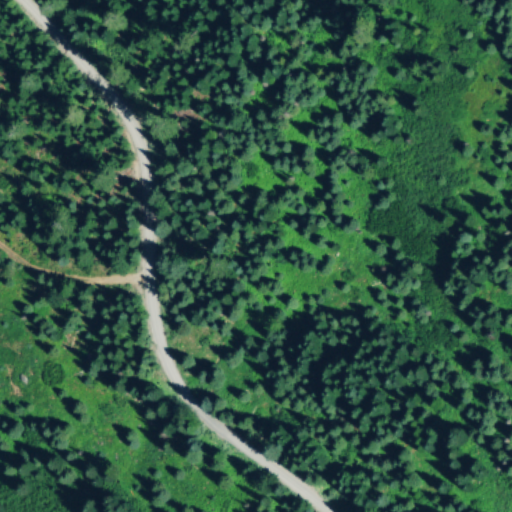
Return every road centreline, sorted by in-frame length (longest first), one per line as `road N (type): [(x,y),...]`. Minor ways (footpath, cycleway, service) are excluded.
road 1 (residential): [(17,0),(128,129),(147,310),(168,382),(205,425),(325,511)]
road 2 (track): [(145,272),(73,281),(26,272),(0,257)]
